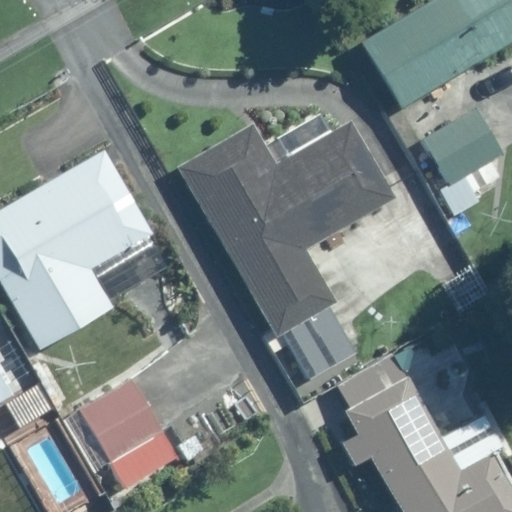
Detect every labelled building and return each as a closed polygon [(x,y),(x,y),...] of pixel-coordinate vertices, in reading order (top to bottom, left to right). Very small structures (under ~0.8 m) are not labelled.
[(511,0),(431,0),(355,41),(393,112),(511,47),(511,0)] [(474,115),(418,141),(452,217),(482,203),(469,175),(496,162),(474,115)] [(244,124),(171,165),(269,341),(278,336),(306,386),(352,360),(325,311),(340,304),(307,246),(388,201),(342,118),(264,161),(244,124)] [(101,147),(0,205),(0,286),(36,349),(109,308),(91,276),(155,240),(101,147)] [(456,470),(397,352),(332,385),(346,411),(325,421),(350,470),(373,458),(400,511),(511,511),(511,482),(495,450),(456,470)] [(134,379),(71,415),(101,470),(165,434),(134,379)]
